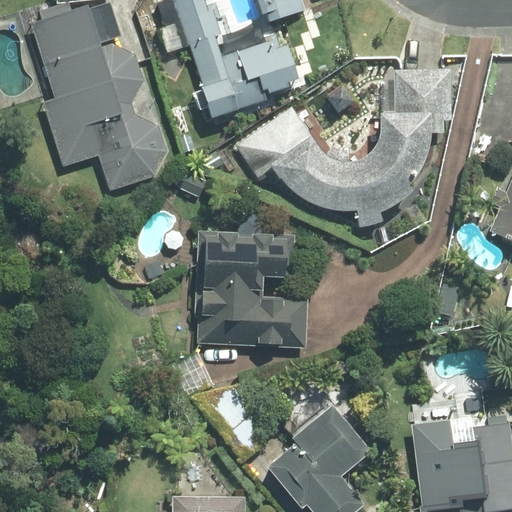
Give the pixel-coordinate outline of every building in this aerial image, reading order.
[(284,84),(295,80),(284,45),(273,48),(270,40),(219,57),(212,38),(219,36),(213,19),(218,18),(213,3),(204,6),(201,0),(153,0),(163,28),(158,30),(166,53),(188,46),(201,85),(197,86),(208,118),(268,99),(267,95),(286,89),(284,84)] [(253,0),(259,15),(264,14),(267,23),(302,11),(298,0),(253,0)] [(121,51),(106,4),(84,11),(83,7),(29,24),(53,100),(41,104),(61,167),(97,156),(108,191),(153,177),(163,152),(155,127),(132,116),(130,106),(140,82),(132,57),(121,51)] [(392,116),(425,115),(426,133),(440,133),(440,120),(450,119),(448,68),(390,70),(392,116)] [(392,116),(377,116),(377,127),(375,142),(368,153),(357,161),(347,163),(337,163),(326,160),(317,152),(311,143),(312,142),(289,108),(235,145),(259,182),(270,174),(285,190),(301,202),(322,209),(337,212),(352,212),(355,228),(379,222),(376,213),(385,209),(397,201),(408,191),(405,187),(415,172),(421,159),(426,140),(426,133),(425,115),(392,116)] [(511,177),(505,194),(496,190),(490,205),(499,208),(488,234),(511,243),(511,177)] [(268,236),(198,233),(194,345),(305,349),(306,301),(259,299),(260,276),(291,278),(292,241),(268,240),(268,236)] [(459,317),(457,282),(430,283),(432,318),(459,317)] [(230,373),(193,403),(239,460),(276,429),(230,373)] [(300,505),(306,511),(350,511),(358,506),(335,478),(366,452),(327,407),(287,440),(291,444),(262,468),(296,509),(300,505)] [(448,421),(409,426),(420,511),(497,511),(511,510),(511,460),(511,461),(507,423),(468,428),(470,441),(451,444),(448,421)] [(243,511),(243,498),(171,497),(170,511),(243,511)]
